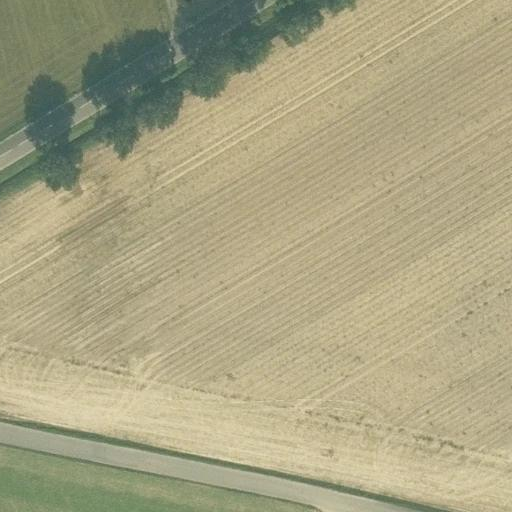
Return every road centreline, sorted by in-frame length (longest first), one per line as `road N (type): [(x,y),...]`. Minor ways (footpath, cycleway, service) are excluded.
road 1 (residential): [(381,511),(0,432)]
road 2 (tertiary): [(0,155),(254,0)]
